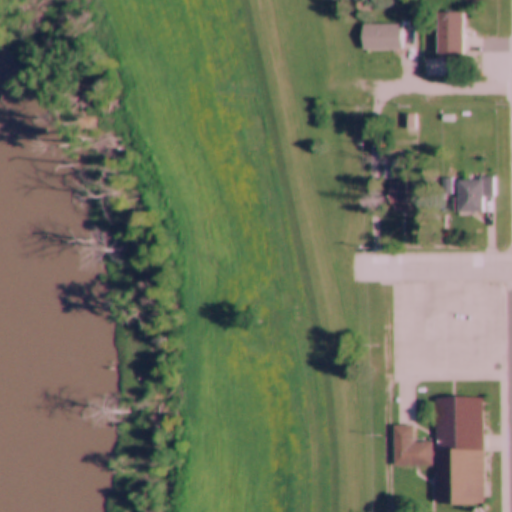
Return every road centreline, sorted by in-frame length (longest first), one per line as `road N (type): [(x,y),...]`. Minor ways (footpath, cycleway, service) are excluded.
road 1 (residential): [(511,266),(354,265)]
road 2 (residential): [(365,85),(511,85)]
